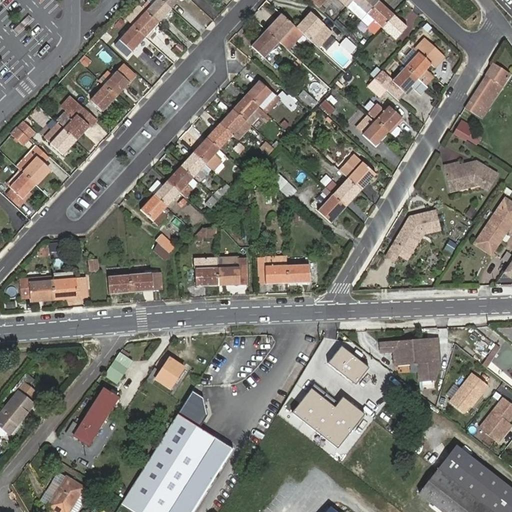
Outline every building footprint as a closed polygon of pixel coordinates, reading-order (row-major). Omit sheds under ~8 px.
[(159,24),(172,9),(161,0),(148,0),(141,8),(159,24)] [(161,0),(172,9),(180,0),(161,0)] [(309,0),(319,9),(327,0),(309,0)] [(367,15),(379,2),(376,0),(354,0),(347,8),(361,21),(367,15)] [(381,28),(393,15),(379,2),(367,15),(375,22),(372,25),(378,31),(381,28)] [(146,38),(159,24),(141,8),(128,22),(133,26),(146,38)] [(286,36),(295,27),(282,14),(267,30),(280,43),(287,50),(293,43),(286,36)] [(310,14),(297,28),(317,48),(331,34),(310,14)] [(396,41),(408,28),(393,15),(381,28),(396,41)] [(146,38),(133,26),(120,41),(133,53),(146,38)] [(265,59),(280,43),(267,30),(252,46),(265,59)] [(434,68),(444,58),(424,40),(420,44),(413,38),(408,43),(418,53),(405,67),(418,79),(426,71),(431,65),(434,68)] [(344,39),(338,46),(349,56),(355,49),(344,39)] [(403,65),(415,53),(412,49),(399,61),(403,65)] [(78,62),(85,67),(90,61),(83,56),(78,62)] [(502,87),(510,75),(493,64),(465,108),(482,118),(494,99),(489,97),(498,84),(502,87)] [(421,94),(428,87),(426,86),(423,83),(418,79),(405,67),(392,82),(381,72),(375,79),(387,90),(398,100),(404,93),(405,94),(412,86),(421,94)] [(426,71),(418,79),(423,83),(426,86),(434,78),(426,71)] [(117,98),(130,83),(117,72),(104,86),(117,98)] [(387,90),(375,79),(367,87),(380,98),(387,90)] [(246,95),(264,112),(267,114),(280,100),(292,111),(297,106),(295,104),(287,96),(282,91),(277,97),(259,81),(246,95)] [(104,112),(117,98),(104,86),(91,100),(104,112)] [(311,107),(316,101),(304,90),(298,96),(311,107)] [(432,103),(436,95),(426,90),(422,98),(432,103)] [(289,94),(287,96),(295,104),(298,102),(289,94)] [(246,95),(233,109),(251,126),(264,112),(246,95)] [(77,142),(97,120),(71,96),(61,107),(66,112),(56,122),(63,129),(77,142)] [(325,100),(320,106),(330,116),(335,110),(325,100)] [(389,132),(402,118),(389,106),(385,111),(377,104),(368,114),(376,120),(389,132)] [(238,141),(252,127),(251,126),(233,109),(220,124),(233,136),(238,141)] [(29,138),(35,133),(27,125),(32,120),(28,117),(18,128),(29,138)] [(389,132),(376,120),(363,135),(376,147),(389,132)] [(454,133),(465,141),(473,129),(461,122),(454,133)] [(233,136),(220,124),(206,138),(219,150),(233,136)] [(23,146),(30,139),(29,138),(18,128),(11,136),(23,146)] [(64,156),(77,142),(63,129),(50,144),(64,156)] [(215,155),(219,150),(206,138),(193,152),(206,164),(214,172),(223,162),(215,155)] [(258,150),(269,155),(273,147),(262,141),(258,150)] [(29,152),(43,165),(50,157),(36,144),(29,152)] [(36,185),(50,171),(43,165),(29,152),(16,166),(24,173),(36,185)] [(205,165),(206,164),(193,152),(180,167),(193,179),(194,178),(200,183),(211,171),(205,165)] [(361,191),(376,175),(363,163),(356,156),(340,172),(347,179),(361,191)] [(498,175),(477,162),(460,166),(459,163),(443,166),(450,192),(465,189),(464,184),(473,182),(488,191),(498,175)] [(188,185),(193,179),(180,167),(167,181),(180,193),(186,198),(194,190),(188,185)] [(36,185),(24,173),(10,188),(11,189),(23,200),(30,192),(36,185)] [(346,207),(361,191),(347,179),(339,188),(333,195),(346,207)] [(172,202),(180,193),(167,181),(163,186),(157,181),(148,190),(154,195),(155,196),(167,207),(172,202)] [(333,195),(339,188),(333,182),(326,189),(333,195)] [(225,193),(230,188),(226,184),(220,191),(218,189),(212,196),(218,201),(225,193)] [(230,197),(234,192),(230,188),(225,193),(230,197)] [(23,200),(11,189),(6,195),(20,208),(32,194),(30,192),(23,200)] [(158,226),(172,212),(167,207),(155,196),(154,195),(141,210),(158,226)] [(331,224),(346,207),(333,195),(318,211),(331,224)] [(205,204),(210,209),(218,201),(212,196),(205,204)] [(475,244),(491,254),(511,223),(511,203),(505,199),(475,244)] [(172,202),(167,207),(172,212),(177,206),(172,202)] [(200,212),(204,215),(209,210),(205,207),(200,212)] [(471,208),(467,214),(473,217),(476,211),(471,208)] [(440,230),(435,211),(410,217),(386,257),(394,262),(399,255),(402,249),(411,254),(423,234),(440,230)] [(216,237),(216,228),(203,228),(195,237),(216,237)] [(183,233),(178,229),(171,235),(176,240),(183,233)] [(162,234),(156,241),(158,243),(170,254),(176,247),(162,234)] [(455,245),(450,242),(446,248),(451,252),(455,245)] [(170,254),(158,243),(154,251),(164,259),(170,259),(170,254)] [(411,254),(402,249),(399,255),(407,260),(411,254)] [(287,284),(287,266),(287,257),(259,258),(259,284),(287,284)] [(239,284),(248,284),(247,259),(239,259),(239,258),(217,259),(217,287),(239,286),(239,284)] [(217,287),(217,259),(195,259),(195,287),(217,287)] [(97,260),(89,261),(90,271),(98,270),(97,260)] [(287,284),(309,283),(309,265),(287,266),(287,284)] [(153,292),(152,273),(130,275),(131,293),(153,292)] [(162,273),(152,273),(153,292),(163,291),(162,273)] [(131,293),(130,275),(108,277),(109,295),(131,293)] [(54,300),(53,282),(30,283),(30,279),(21,280),(22,299),(31,298),(32,302),(54,300)] [(87,298),(86,279),(53,282),(54,300),(87,298)] [(439,361),(438,339),(380,344),(381,352),(394,351),(395,364),(418,363),(419,381),(433,380),(437,369),(437,361),(439,361)] [(470,349),(467,355),(480,361),(482,355),(470,349)] [(131,361),(120,354),(106,376),(117,383),(131,361)] [(184,368),(170,358),(156,379),(170,388),(184,368)] [(30,388),(36,381),(26,373),(13,390),(17,393),(25,384),(30,388)] [(472,374),(449,403),(464,414),(472,403),(474,404),(488,386),(472,374)] [(29,400),(35,392),(34,391),(30,388),(25,384),(17,393),(0,415),(0,426),(2,428),(8,433),(9,434),(34,404),(29,400)] [(106,411),(109,412),(118,398),(104,390),(80,427),(74,423),(67,434),(73,438),(74,436),(88,445),(99,428),(96,427),(106,411)] [(132,511),(192,511),(232,450),(199,429),(208,416),(204,399),(192,392),(177,415),(121,505),(132,511)] [(511,405),(503,399),(479,429),(497,443),(506,431),(503,429),(507,424),(511,416),(511,405)] [(511,511),(511,489),(456,446),(419,494),(442,511),(511,511)] [(68,511),(84,488),(58,473),(45,494),(53,499),(49,506),(51,508),(48,511),(68,511)]
